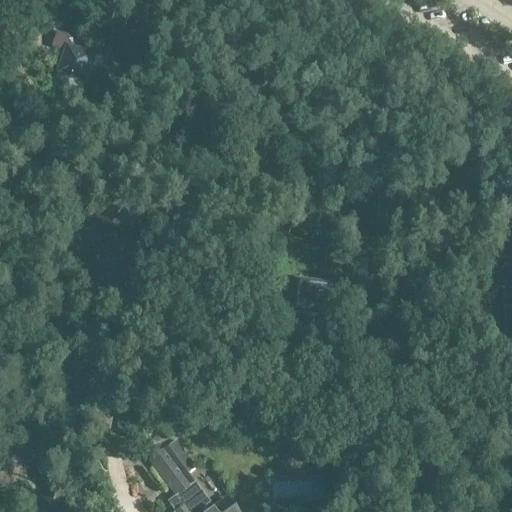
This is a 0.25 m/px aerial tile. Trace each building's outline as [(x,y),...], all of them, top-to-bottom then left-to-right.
[(70,38),(56,33),(51,50),(64,55),(70,38)] [(92,58),(66,49),(58,75),(84,83),(92,58)] [(93,229),(85,231),(88,244),(97,242),(93,229)] [(92,251),(97,274),(125,267),(120,244),(92,251)] [(335,287),(294,282),(290,312),(318,315),(319,310),(332,311),(335,287)] [(99,388),(89,433),(108,437),(113,416),(121,418),(126,393),(99,388)] [(13,422),(2,418),(0,422),(0,462),(4,463),(0,473),(0,486),(9,489),(21,453),(4,448),(7,440),(13,422)] [(234,511),(227,502),(213,511),(200,511),(210,505),(195,485),(193,486),(186,476),(195,469),(175,442),(149,461),(175,497),(166,503),(172,511),(234,511)]
